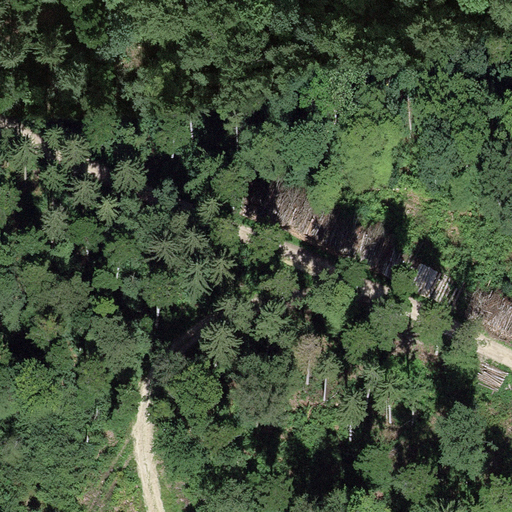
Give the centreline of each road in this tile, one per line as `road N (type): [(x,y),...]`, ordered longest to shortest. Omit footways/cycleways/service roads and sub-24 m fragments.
road 1 (track): [(511,361),(375,288),(70,161),(0,115)]
road 2 (track): [(375,288),(266,299),(199,320),(169,345),(144,413),(159,511)]
